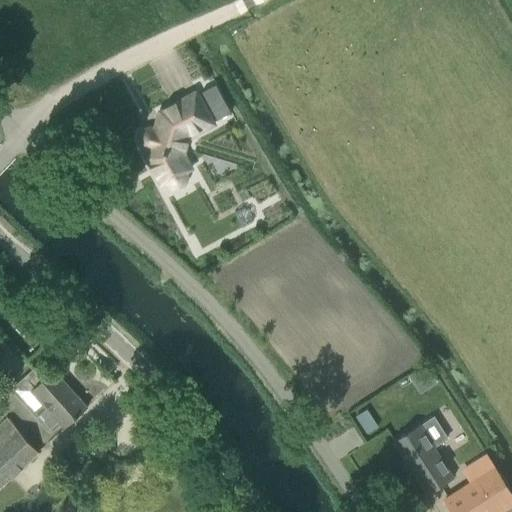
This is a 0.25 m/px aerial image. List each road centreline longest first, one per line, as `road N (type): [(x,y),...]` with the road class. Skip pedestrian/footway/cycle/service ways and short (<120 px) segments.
road 1 (unclassified): [(372,511),(222,309),(22,136)]
road 2 (tertiary): [(263,511),(243,473),(181,398),(0,237)]
road 3 (unclassified): [(22,136),(51,105),(254,0)]
